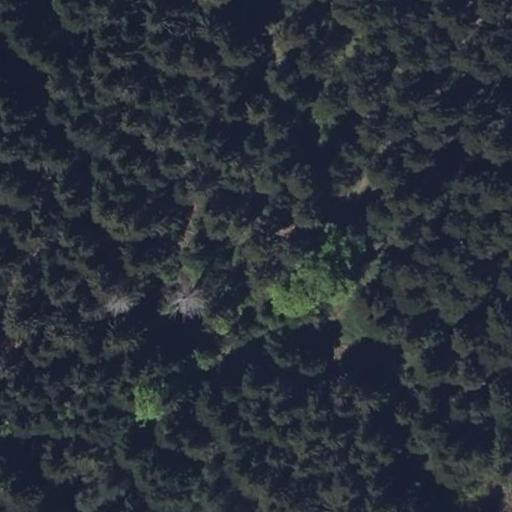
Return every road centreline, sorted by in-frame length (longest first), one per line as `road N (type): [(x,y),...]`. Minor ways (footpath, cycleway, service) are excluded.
road 1 (track): [(0,384),(20,368),(303,245),(401,74),(403,0)]
road 2 (track): [(20,368),(332,343),(362,363),(465,511)]
